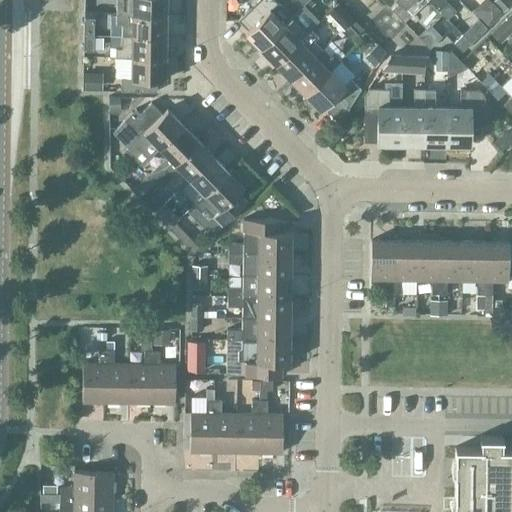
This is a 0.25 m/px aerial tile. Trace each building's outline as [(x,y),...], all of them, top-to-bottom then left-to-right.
[(131,13),(165,14),(165,0),(131,0),(131,13)] [(260,47),(291,16),(275,0),(256,0),(238,19),(247,29),(244,31),(260,47)] [(399,0),(391,8),(403,21),(424,0),(399,0)] [(429,0),(447,18),(455,10),(445,0),(429,0)] [(489,0),(474,16),(477,18),(486,27),(501,11),(489,0)] [(511,0),(492,0),(492,1),(502,11),(501,11),(502,12),(511,1),(511,0)] [(291,16),(260,47),(266,53),(263,56),(272,65),(310,27),(319,19),(304,4),(302,5),(291,16)] [(340,29),(347,22),(336,10),(332,6),(325,13),(340,29)] [(340,6),(336,10),(347,22),(352,17),(340,6)] [(511,29),(511,10),(497,25),(507,34),(511,29)] [(131,13),(115,13),(115,23),(121,23),(121,35),(165,35),(165,14),(131,13)] [(347,22),(358,33),(363,29),(352,17),(347,22)] [(83,34),(93,34),(93,18),(83,18),(83,34)] [(347,22),(340,29),(351,40),(358,33),(347,22)] [(429,22),(416,35),(428,47),(441,35),(429,22)] [(317,34),(310,27),(272,65),(275,63),(290,78),(321,47),(313,39),(317,34)] [(93,34),(83,34),(83,50),(93,50),(93,34)] [(453,42),(462,51),(470,43),(461,34),(453,42)] [(165,35),(121,35),(121,47),(115,47),(114,57),(130,57),(130,56),(165,57),(165,35)] [(364,55),(374,65),(386,51),(376,42),(364,55)] [(321,47),(290,78),(305,93),(329,69),(329,70),(341,59),(334,51),(330,56),(321,47)] [(447,69),(447,51),(436,51),(436,69),(447,69)] [(401,68),(401,55),(388,54),(380,66),(381,67),(401,68)] [(423,56),(401,55),(401,68),(422,69),(423,56)] [(130,56),(130,57),(130,77),(120,77),(120,90),(156,90),(156,79),(164,79),(165,57),(130,56)] [(329,69),(305,93),(320,109),(323,106),(337,121),(360,87),(351,77),(344,84),(329,70),(329,69)] [(82,89),(101,89),(101,72),(83,72),(82,89)] [(489,73),(479,82),(496,100),(506,91),(489,73)] [(400,145),(400,104),(401,96),(387,96),(387,87),(368,87),(364,94),(364,117),(377,117),(377,142),(384,142),(384,145),(400,145)] [(413,105),(400,104),(400,145),(423,146),(424,88),(413,88),(413,105)] [(434,88),(424,88),(423,146),(446,146),(446,105),(434,105),(434,88)] [(460,105),(446,105),(446,146),(462,146),(462,143),(469,143),(469,118),(483,118),(483,93),(479,89),(460,88),(460,105)] [(511,94),(502,104),(511,113),(511,94)] [(159,146),(182,123),(167,107),(161,112),(151,101),(136,116),(131,111),(123,119),(138,135),(125,149),(141,165),(159,147),(159,146)] [(159,146),(159,147),(167,155),(146,175),(152,182),(197,139),(182,123),(159,146)] [(494,140),(501,149),(510,142),(502,133),(494,140)] [(212,154),(197,139),(152,182),(156,186),(163,186),(181,169),(189,177),(212,154)] [(212,154),(189,177),(178,187),(193,203),(227,170),(212,154)] [(204,206),(221,224),(246,200),(237,191),(243,185),(238,180),(241,177),(231,167),(228,170),(227,170),(193,203),(200,210),(204,206)] [(172,207),(160,218),(168,226),(179,215),(172,207)] [(228,242),(227,251),(257,252),(290,253),(290,230),(282,230),(282,218),(243,218),(242,242),(228,242)] [(199,245),(175,221),(169,227),(193,251),(199,245)] [(393,292),(394,240),(370,239),(369,278),(385,278),(385,292),(392,292),(393,292)] [(416,240),(394,240),(393,292),(400,292),(401,278),(416,279),(416,240)] [(439,240),(416,240),(416,279),(431,279),(431,293),(438,293),(439,240)] [(439,240),(438,293),(446,293),(446,279),(461,279),(462,241),(439,240)] [(476,280),(476,293),(484,293),(485,241),(462,241),(461,279),(476,280)] [(485,241),(484,293),(492,293),(492,280),(508,280),(508,241),(485,241)] [(290,274),(290,253),(257,252),(227,251),(227,262),(242,262),(242,274),(290,274)] [(205,274),(207,274),(207,264),(192,264),(192,274),(205,274)] [(192,274),(191,287),(205,287),(205,274),(192,274)] [(227,285),(227,295),(289,296),(290,274),(242,274),(242,285),(227,285)] [(475,293),(475,309),(484,309),(484,293),(476,293),(475,293)] [(484,309),(484,311),(491,311),(492,293),(484,293),(484,309)] [(289,296),(227,295),(227,305),(241,305),(241,317),(256,317),(289,317),(289,296)] [(438,315),(438,299),(429,299),(429,314),(438,315)] [(438,299),(438,315),(447,315),(447,299),(438,299)] [(191,304),(191,317),(201,317),(201,305),(191,304)] [(401,306),(401,314),(415,315),(415,306),(401,306)] [(191,317),(191,328),(201,328),(201,317),(191,317)] [(226,328),(226,339),(241,339),(241,338),(289,339),(289,317),(256,317),(241,317),(241,328),(241,317),(226,328)] [(169,343),(169,328),(152,328),(152,342),(169,343)] [(95,339),(105,339),(105,329),(95,330),(95,339)] [(140,335),(140,349),(143,349),(150,349),(151,335),(140,335)] [(241,338),(241,339),(241,347),(237,350),(237,359),(240,361),(240,373),(280,373),(280,361),(288,361),(289,339),(241,338)] [(203,340),(187,340),(187,369),(203,369),(203,340)] [(81,401),(105,401),(105,348),(98,348),(98,362),(82,362),(81,401)] [(105,348),(105,401),(127,401),(128,362),(113,362),(113,349),(105,348)] [(128,362),(127,401),(150,401),(150,349),(143,349),(143,363),(128,362)] [(150,349),(150,401),(174,402),(174,363),(158,363),(158,349),(150,349)] [(260,378),(251,378),(251,388),(260,388),(260,378)] [(260,388),(271,389),(271,378),(260,378),(260,388)] [(212,451),(213,398),(205,398),(205,412),(189,411),(189,450),(212,451)] [(220,398),(213,398),(212,451),(235,451),(235,412),(220,412),(220,398)] [(250,412),(235,412),(235,451),(258,451),(258,399),(251,398),(250,412)] [(258,399),(258,451),(281,451),(282,412),(266,412),(266,399),(258,399)] [(511,511),(511,447),(501,447),(501,437),(502,437),(502,436),(479,436),(479,447),(454,446),(453,511),(511,511)] [(59,493),(112,493),(112,471),(73,470),(73,486),(59,486),(59,493)] [(42,493),(57,493),(57,483),(42,483),(42,493)] [(121,490),(121,507),(132,508),(133,491),(121,490)] [(40,493),(40,501),(59,501),(59,493),(57,493),(42,493),(40,493)] [(111,511),(112,493),(59,493),(59,501),(73,501),(72,511),(111,511)]
